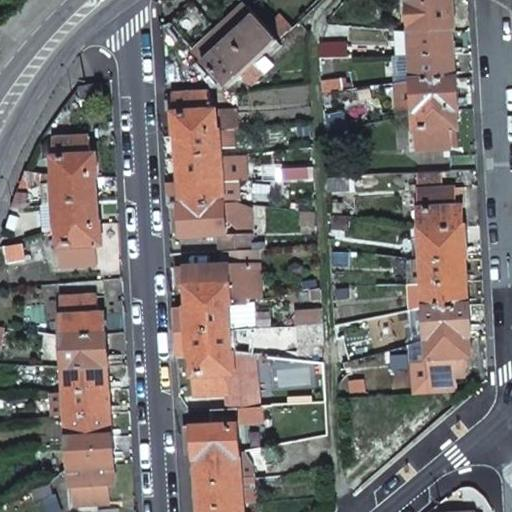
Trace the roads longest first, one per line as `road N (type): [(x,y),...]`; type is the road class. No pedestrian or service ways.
road 1 (residential): [(130,0),(161,511)]
road 2 (residential): [(511,301),(491,0)]
road 3 (residential): [(383,511),(511,403)]
road 4 (tertiary): [(0,124),(47,45),(97,0)]
